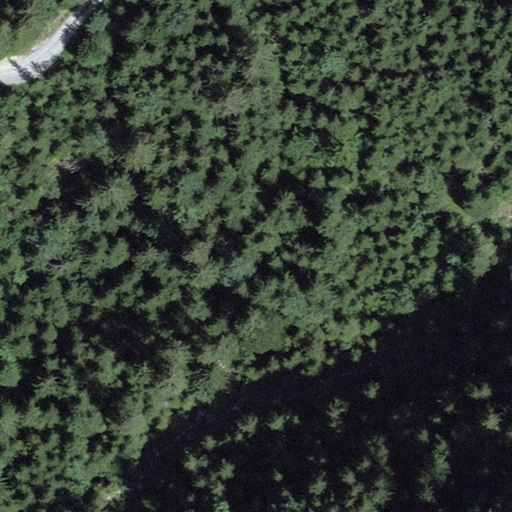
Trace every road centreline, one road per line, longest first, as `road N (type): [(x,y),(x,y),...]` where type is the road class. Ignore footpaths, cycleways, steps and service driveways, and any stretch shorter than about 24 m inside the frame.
road 1 (track): [(511,464),(465,491),(391,511)]
road 2 (track): [(96,0),(35,65),(0,73)]
